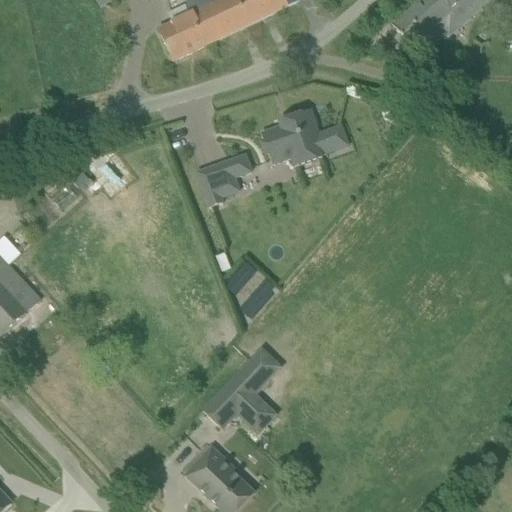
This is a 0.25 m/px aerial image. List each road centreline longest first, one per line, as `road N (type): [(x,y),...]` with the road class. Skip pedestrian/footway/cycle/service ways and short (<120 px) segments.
road 1 (residential): [(0,147),(262,76),(369,0)]
road 2 (residential): [(110,511),(0,392)]
